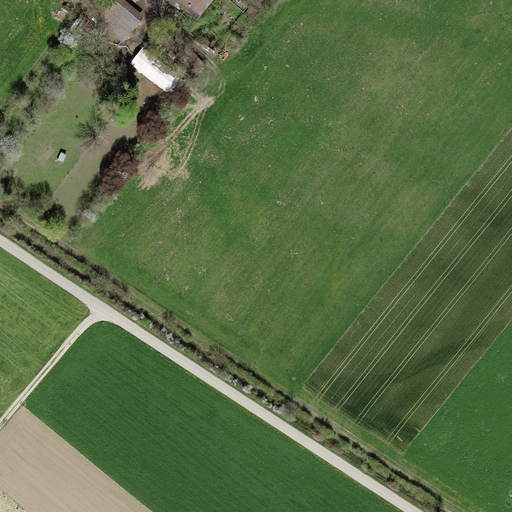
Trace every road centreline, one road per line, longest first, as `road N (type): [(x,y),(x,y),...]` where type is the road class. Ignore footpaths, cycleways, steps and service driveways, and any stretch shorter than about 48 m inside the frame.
road 1 (unclassified): [(0,241),(404,511)]
road 2 (track): [(100,308),(0,426)]
